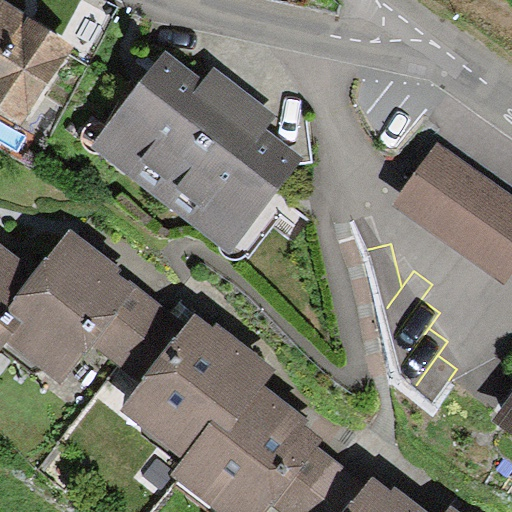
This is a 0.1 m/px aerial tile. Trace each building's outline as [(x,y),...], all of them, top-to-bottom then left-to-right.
[(77,54),(0,5),(0,123),(24,138),(77,54)] [(163,209),(248,98),(214,73),(204,86),(167,57),(93,155),(163,209)] [(248,98),(163,209),(228,259),(302,162),(266,135),(277,120),(248,98)] [(511,278),(511,204),(438,153),(394,215),(503,291),(511,278)] [(21,335),(8,351),(63,393),(96,352),(140,293),(70,240),(38,282),(6,324),(21,335)] [(6,324),(38,282),(0,252),(0,362),(8,351),(21,335),(6,324)] [(140,293),(96,352),(145,388),(189,329),(140,293)] [(189,329),(145,388),(121,419),(182,468),(212,430),(228,442),(266,394),(278,379),(218,332),(213,338),(194,322),(189,329)] [(212,430),(182,468),(170,484),(206,511),(278,511),(322,456),(327,450),(308,435),(311,430),(266,394),(228,442),(212,430)] [(511,402),(490,432),(511,447),(511,402)] [(322,456),(278,511),(352,511),(369,490),(322,456)] [(369,490),(352,511),(419,511),(396,494),(392,499),(373,484),(369,490)]
